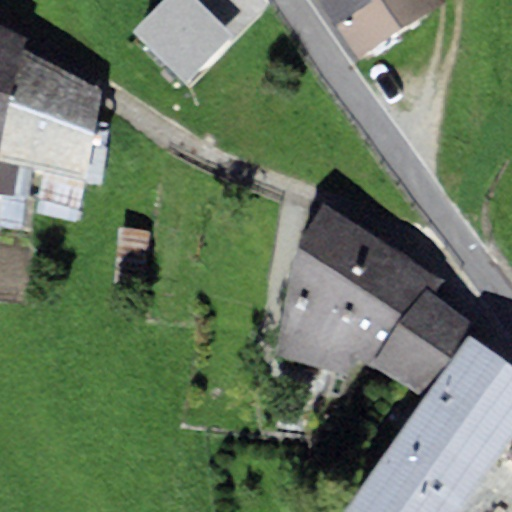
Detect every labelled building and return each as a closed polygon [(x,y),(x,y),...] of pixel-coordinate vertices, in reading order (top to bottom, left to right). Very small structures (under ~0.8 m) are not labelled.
[(185,86),(231,37),(194,0),(166,0),(134,33),(185,86)] [(318,0),(361,61),(447,3),(444,0),(318,0)] [(29,40),(0,25),(0,195),(14,196),(19,167),(86,181),(101,94),(25,50),(29,40)] [(297,249),(278,356),(347,375),(358,357),(428,400),(470,339),(475,342),(482,331),(433,294),(442,282),(325,204),(297,249)] [(428,400),(347,511),(462,511),(511,443),(511,368),(475,342),(470,339),(428,400)]
